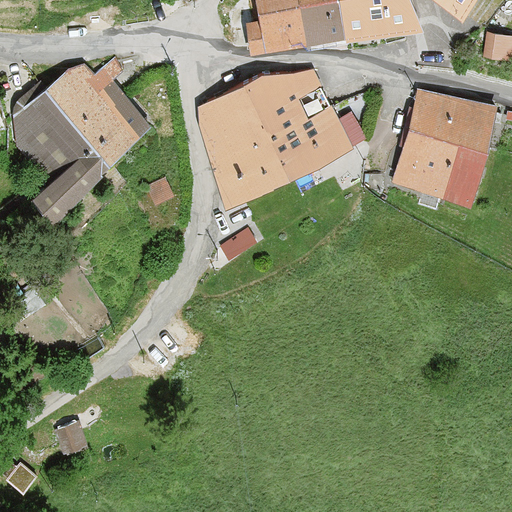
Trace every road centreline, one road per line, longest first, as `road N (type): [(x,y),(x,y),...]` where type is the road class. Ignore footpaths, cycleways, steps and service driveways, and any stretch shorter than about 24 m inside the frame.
road 1 (residential): [(0,438),(146,330),(192,260),(201,180),(190,50)]
road 2 (tertiary): [(190,50),(345,60),(511,97)]
road 3 (tertiary): [(0,45),(190,50)]
